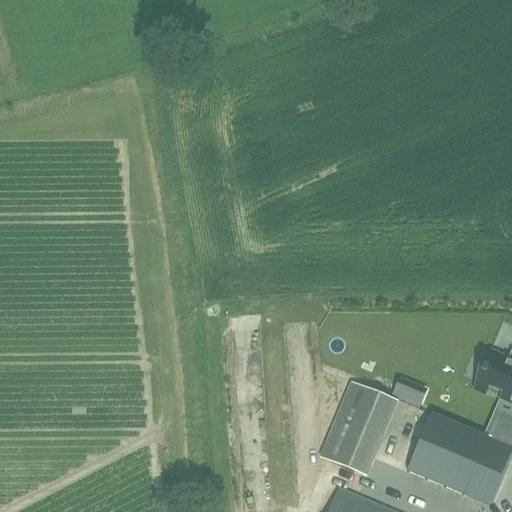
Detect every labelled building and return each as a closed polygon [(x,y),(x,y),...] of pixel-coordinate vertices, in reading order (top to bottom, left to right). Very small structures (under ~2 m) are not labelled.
[(490,353),(478,383),(502,393),(499,401),(511,406),(511,352),(508,361),(490,353)] [(450,397),(454,373),(435,370),(432,394),(450,397)] [(351,385),(320,461),(366,480),(391,420),(378,415),(385,399),(351,385)] [(482,415),(488,399),(459,388),(453,403),(482,415)] [(252,415),(254,440),(270,439),(268,414),(252,415)] [(431,415),(407,472),(489,507),(511,452),(511,435),(505,433),(501,444),(483,437),(431,415)] [(385,511),(337,492),(328,511),(385,511)]
